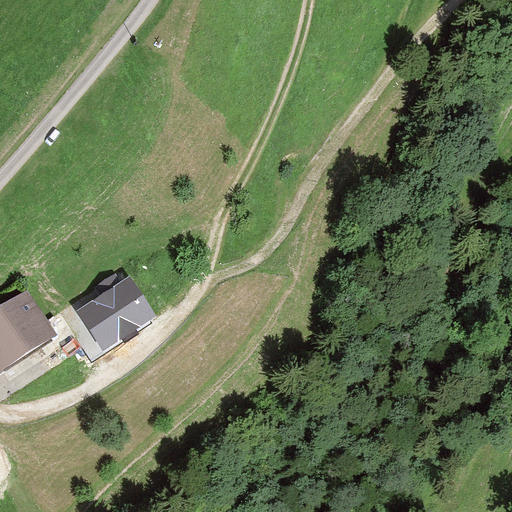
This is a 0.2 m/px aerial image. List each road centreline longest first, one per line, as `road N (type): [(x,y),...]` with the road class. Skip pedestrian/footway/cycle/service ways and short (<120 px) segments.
road 1 (track): [(309,0),(289,74),(189,307),(135,360),(86,389),(0,412)]
road 2 (track): [(202,281),(259,257),(277,238),(384,81),(458,0)]
road 3 (track): [(0,177),(149,0)]
